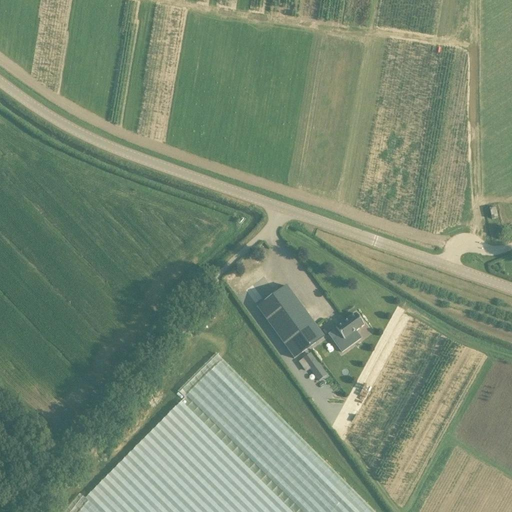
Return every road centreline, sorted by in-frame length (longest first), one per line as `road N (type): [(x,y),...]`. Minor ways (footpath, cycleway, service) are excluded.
road 1 (unclassified): [(38,511),(218,273),(282,211)]
road 2 (tertiary): [(0,94),(113,154),(282,211)]
road 3 (tertiary): [(282,211),(441,264)]
